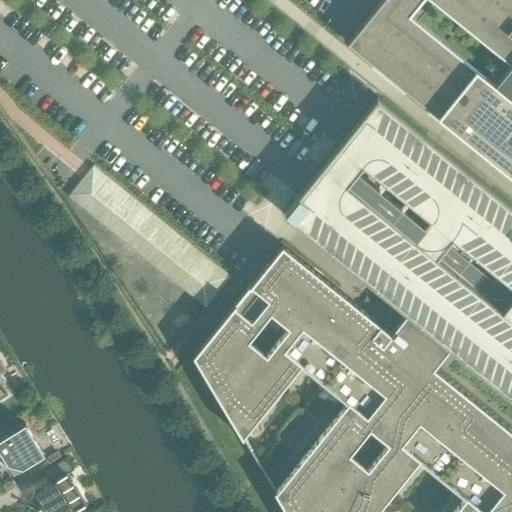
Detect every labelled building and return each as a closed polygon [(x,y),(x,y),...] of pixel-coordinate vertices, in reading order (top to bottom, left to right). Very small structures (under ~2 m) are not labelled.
[(511,0),(381,0),(380,2),(375,8),(348,42),(374,63),(434,112),(461,133),(498,163),(511,174),(511,0)] [(511,210),(374,99),(367,107),(283,213),(501,388),(511,373),(511,210)] [(83,177),(67,196),(205,308),(221,288),(225,283),(231,276),(93,164),(88,171),(83,177)] [(284,246),(282,245),(281,246),(269,261),(257,276),(254,280),(196,351),(193,355),(197,362),(242,437),(243,437),(244,436),(243,436),(256,419),(265,408),(295,372),(300,365),(301,364),(347,402),(282,482),(276,490),(276,489),(274,490),(275,492),(277,496),(287,511),(376,511),(384,502),(419,459),(465,497),(457,507),(452,511),(511,511),(511,430),(434,367),(449,348),(449,347),(407,312),(406,313),(391,332),(358,306),(358,305),(352,301),(352,300),(351,300),(328,281),(326,280),(325,279),(309,266),(307,265),(287,248),(286,247),(284,246)] [(511,511),(511,373),(501,388),(511,396),(511,511)] [(0,436),(0,452),(12,472),(43,453),(24,422),(0,436)] [(71,471),(74,469),(66,456),(63,458),(44,470),(51,481),(43,486),(35,491),(42,503),(47,511),(71,511),(78,508),(85,504),(75,485),(67,473),(71,471)]
